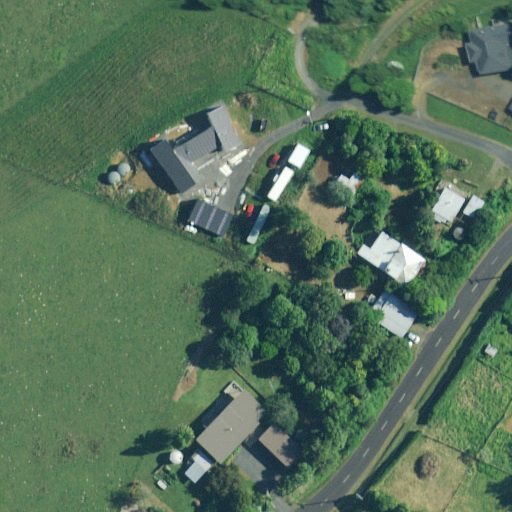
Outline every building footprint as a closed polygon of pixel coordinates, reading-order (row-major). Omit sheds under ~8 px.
[(511,26),(488,30),(483,49),(485,62),(488,61),(491,74),(511,70),(511,26)] [(350,179),(342,174),(335,183),(353,196),(365,178),(355,171),(350,179)] [(463,198),(446,185),(428,211),(446,223),(463,198)] [(484,201),(473,195),(463,211),(474,218),(484,201)] [(424,260),(382,231),(370,248),(363,243),(357,253),(406,286),(424,260)] [(419,311),(385,289),(368,315),(402,337),(419,311)] [(499,350),(490,342),(483,349),(493,357),(499,350)] [(267,409),(245,388),(196,440),(221,463),(259,423),(257,420),(267,409)] [(185,457),(175,447),(167,456),(177,465),(185,457)] [(213,462),(198,447),(190,456),(205,470),(213,462)]
